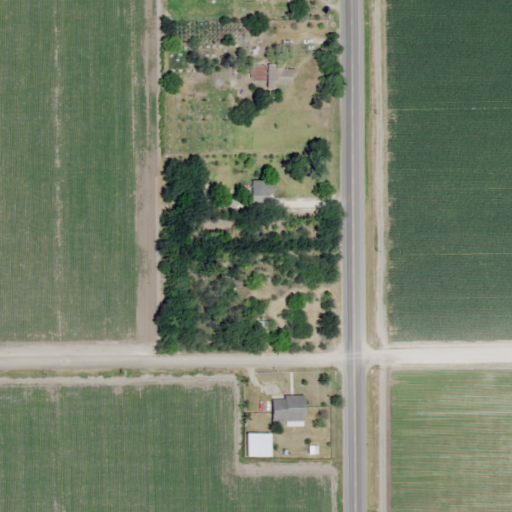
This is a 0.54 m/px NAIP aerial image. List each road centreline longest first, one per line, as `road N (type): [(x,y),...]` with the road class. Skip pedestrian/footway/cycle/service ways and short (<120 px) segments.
road 1 (residential): [(0,364),(511,354)]
road 2 (secondary): [(361,511),(357,0)]
